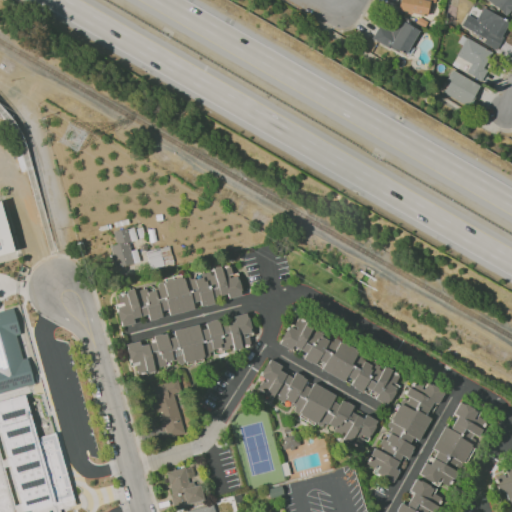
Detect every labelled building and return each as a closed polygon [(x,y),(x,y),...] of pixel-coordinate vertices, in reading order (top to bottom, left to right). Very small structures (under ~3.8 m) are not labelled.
[(434,0),(434,3),(430,2),(426,16),(426,17),(397,10),(400,0),(434,0)] [(511,9),(507,16),(487,0),(511,0),(511,9)] [(497,50),(484,43),(486,39),(463,26),(474,6),(482,11),(483,8),(511,24),(497,50)] [(405,55),(390,46),(389,45),(387,48),(372,39),(389,13),(419,32),(405,55)] [(481,83),(451,63),(468,37),(498,56),(482,82),(481,83)] [(469,108),(443,93),(456,72),(482,87),(469,108)] [(0,204),(13,249),(0,252),(0,204)] [(112,231),(115,244),(110,246),(115,268),(139,262),(136,249),(129,250),(128,242),(136,240),(133,226),(112,231)] [(114,295),(121,326),(134,323),(133,318),(147,315),(148,320),(165,316),(165,314),(200,306),(215,303),(214,296),(226,294),(227,298),(241,295),(236,272),(231,273),(230,267),(157,282),(158,286),(114,295)] [(0,392),(34,383),(27,356),(22,358),(15,334),(20,333),(12,307),(0,310),(0,392)] [(137,372),(176,363),(250,346),(247,335),(252,334),(247,312),(232,316),(233,321),(219,324),(218,319),(204,322),(205,324),(170,332),(152,335),(154,342),(140,345),(139,341),(125,344),(130,365),(135,364),(137,372)] [(357,350),(293,317),(279,344),(291,350),(293,346),(305,352),(302,359),(347,383),(346,384),(363,393),(363,391),(387,404),(401,375),(383,366),(381,369),(355,356),(357,350)] [(351,439),(356,431),(369,438),(377,421),(363,414),(336,400),(338,396),(308,381),(309,380),(293,372),(291,376),(279,370),(281,365),(268,359),(259,376),(264,379),(257,391),(351,439)] [(441,391),(410,378),(389,428),(388,427),(379,450),(373,447),(366,463),(375,467),(372,473),(391,482),(402,456),(408,458),(415,442),(419,444),(441,391)] [(183,434),(172,393),(180,391),(177,379),(158,384),(157,380),(145,383),(161,440),(183,434)] [(0,511),(0,399),(24,393),(36,437),(55,432),(75,504),(59,508),(60,511),(0,511)] [(450,487),(473,435),(478,437),(485,420),(477,416),(480,411),(458,402),(453,414),(456,415),(450,428),(442,425),(432,449),(435,451),(429,464),(424,462),(417,475),(438,485),(439,482),(450,487)] [(293,435),(281,439),(284,449),(296,445),(293,435)] [(164,472),(174,508),(203,501),(199,484),(196,484),(191,465),(164,472)] [(511,511),(511,465),(504,467),(505,473),(494,476),(500,501),(506,499),(509,511),(506,511),(505,511),(511,511)]
